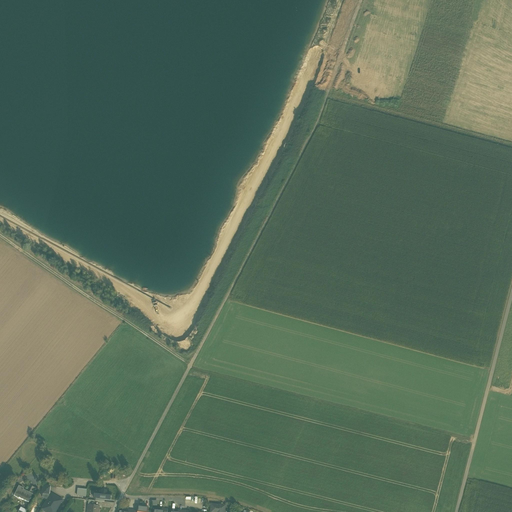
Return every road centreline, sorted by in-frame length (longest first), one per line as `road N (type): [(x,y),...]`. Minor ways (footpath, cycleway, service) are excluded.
road 1 (track): [(456,511),(511,292)]
road 2 (track): [(127,485),(188,369)]
